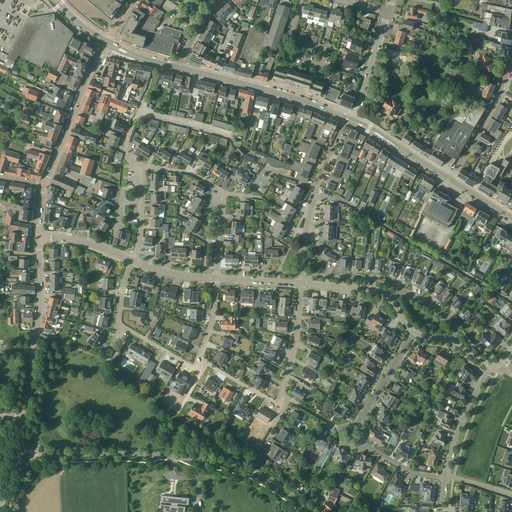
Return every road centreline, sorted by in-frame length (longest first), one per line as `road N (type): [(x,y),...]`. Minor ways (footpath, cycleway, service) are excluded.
road 1 (unclassified): [(312,511),(276,483),(231,463),(22,449)]
road 2 (secondary): [(351,120),(179,67)]
road 3 (tertiary): [(43,185),(105,45)]
road 4 (residential): [(511,60),(448,180)]
